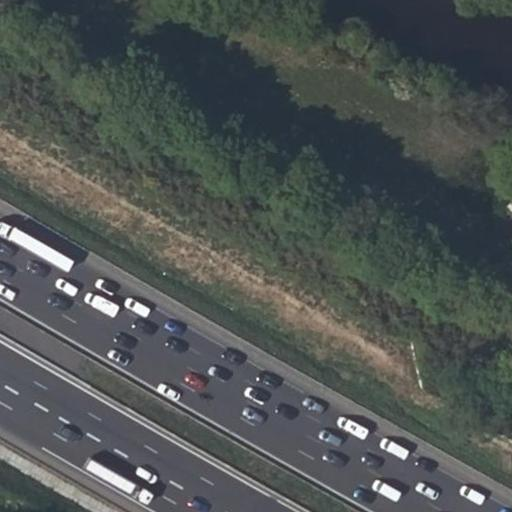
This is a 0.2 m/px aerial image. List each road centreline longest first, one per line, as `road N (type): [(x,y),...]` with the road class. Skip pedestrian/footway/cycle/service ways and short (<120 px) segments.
road 1 (trunk): [(443,511),(0,257)]
road 2 (trunk): [(0,376),(236,511)]
